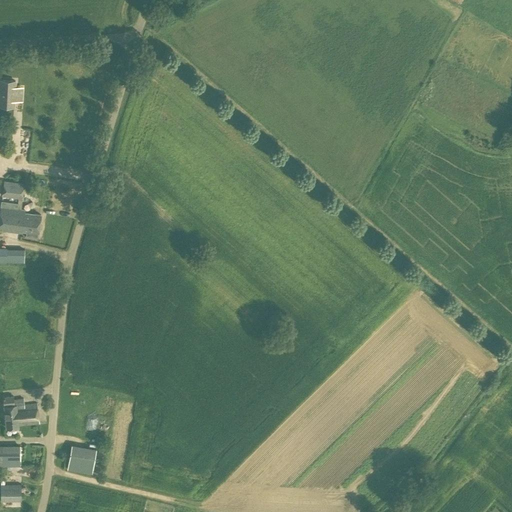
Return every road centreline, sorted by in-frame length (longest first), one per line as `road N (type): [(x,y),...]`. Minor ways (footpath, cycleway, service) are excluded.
road 1 (unclassified): [(42,511),(67,265),(135,38)]
road 2 (unclassified): [(0,44),(135,38)]
